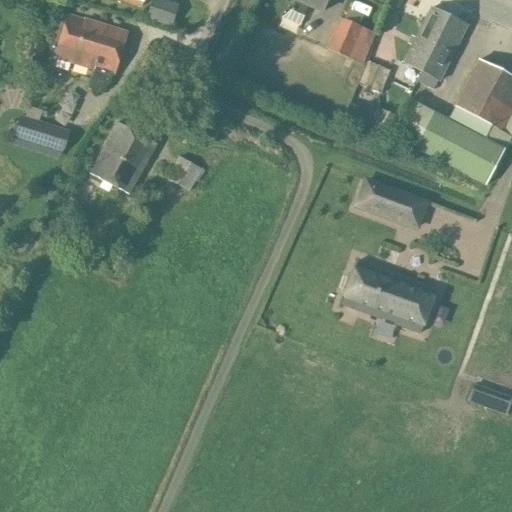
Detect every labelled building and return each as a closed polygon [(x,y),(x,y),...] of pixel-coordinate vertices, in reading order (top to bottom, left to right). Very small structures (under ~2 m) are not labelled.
[(152,0),(146,20),(172,28),(179,6),(162,0),(152,0)] [(295,0),(290,11),(303,17),(307,7),(322,14),(327,0),(295,0)] [(415,82),(432,91),(437,81),(439,82),(467,27),(431,9),(403,64),(420,73),(415,82)] [(88,91),(99,93),(113,75),(114,72),(126,34),(69,16),(56,57),(84,66),(84,63),(95,67),(88,91)] [(326,48),(362,64),(376,35),(339,18),(326,48)] [(137,73),(169,88),(184,58),(151,44),(137,73)] [(357,85),(379,94),(389,71),(367,62),(357,85)] [(412,149),(483,186),(511,133),(503,129),(511,112),(511,80),(480,63),(449,121),(409,100),(386,142),(409,155),(412,149)] [(340,129),(362,138),(371,112),(350,104),(340,129)] [(366,133),(385,143),(397,118),(378,109),(366,133)] [(12,138),(62,154),(69,132),(19,117),(12,138)] [(89,174),(129,196),(156,145),(117,124),(89,174)] [(166,180),(189,193),(202,171),(179,158),(166,180)] [(354,207),(418,231),(429,201),(364,178),(354,207)] [(435,291),(357,262),(341,305),(382,320),(383,317),(394,321),(393,325),(419,334),(435,291)] [(511,394),(473,384),(468,403),(509,414),(511,403),(511,394)]
